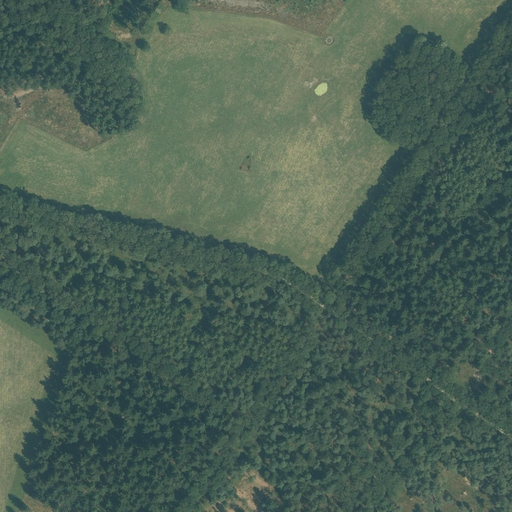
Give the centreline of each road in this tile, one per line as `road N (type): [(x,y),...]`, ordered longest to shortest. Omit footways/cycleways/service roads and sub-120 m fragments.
road 1 (track): [(0,202),(303,293),(511,435)]
road 2 (track): [(511,43),(195,511)]
road 3 (track): [(511,322),(466,404),(387,511)]
